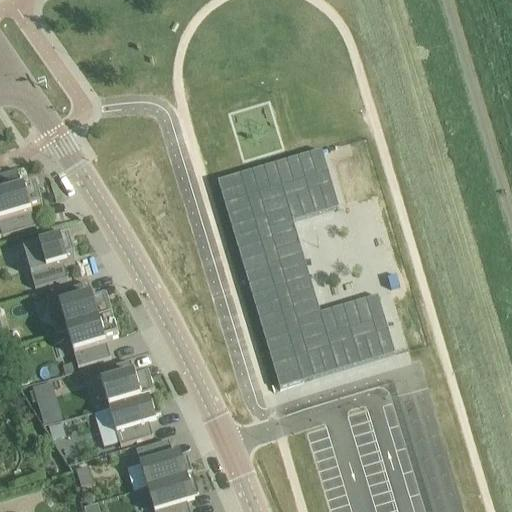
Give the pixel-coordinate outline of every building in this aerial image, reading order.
[(244,176),(218,184),(249,288),(280,392),(286,390),(396,357),(378,299),(321,316),(303,257),(293,225),(339,211),(322,154),(244,176)] [(0,179),(5,197),(0,198),(0,230),(2,239),(37,229),(31,211),(43,207),(37,188),(23,192),(17,173),(0,178),(0,179)] [(70,239),(24,253),(35,291),(68,281),(64,268),(62,263),(67,262),(76,259),(70,239)] [(396,279),(389,281),(393,294),(400,291),(396,279)] [(89,286),(47,298),(58,337),(68,334),(67,333),(113,320),(107,300),(94,304),(89,286)] [(113,320),(67,333),(68,334),(78,370),(111,361),(105,343),(119,339),(113,320)] [(2,332),(0,333),(0,351),(13,347),(8,331),(2,332)] [(0,366),(0,368),(15,392),(36,378),(19,354),(0,366)] [(131,364),(99,374),(110,411),(155,398),(149,379),(136,383),(131,364)] [(52,386),(33,392),(37,406),(56,400),(52,386)] [(155,398),(110,411),(110,412),(120,445),(121,449),(153,439),(149,426),(148,421),(155,419),(161,417),(155,398)] [(62,427),(49,431),(53,443),(66,440),(62,427)] [(169,444),(137,453),(141,468),(148,491),(193,477),(188,458),(182,460),(174,462),(173,457),(169,444)] [(90,471),(77,474),(81,490),(94,486),(90,471)] [(193,477),(148,491),(153,511),(189,511),(187,506),(186,500),(194,498),(199,497),(193,477)]
